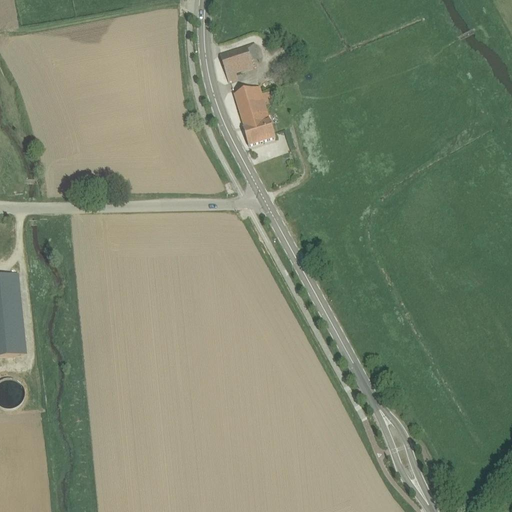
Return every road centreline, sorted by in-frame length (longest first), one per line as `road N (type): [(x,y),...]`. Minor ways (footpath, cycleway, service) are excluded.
road 1 (tertiary): [(261,194),(227,205),(0,209)]
road 2 (secondary): [(377,408),(261,194)]
road 3 (secondary): [(261,194),(210,81),(207,0)]
